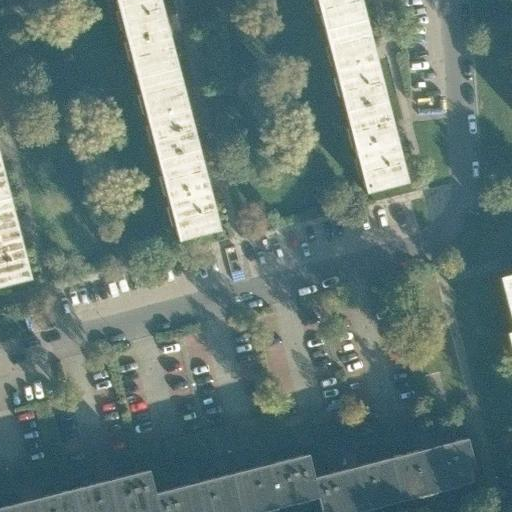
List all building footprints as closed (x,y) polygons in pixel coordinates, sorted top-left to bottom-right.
[(163,24),(156,0),(111,0),(131,73),(173,62),(163,24)] [(308,0),(316,31),(362,19),(357,0),(308,0)] [(316,31),(336,112),(382,101),(371,54),(362,19),(316,31)] [(182,94),(173,62),(131,73),(153,154),(195,143),(182,94)] [(336,112),(357,193),(402,183),(390,136),(382,101),(336,112)] [(205,183),(195,143),(153,154),(174,236),(217,225),(205,183)] [(15,233),(6,198),(0,199),(0,291),(28,284),(15,233)] [(317,501),(320,511),(355,511),(477,482),(466,438),(427,447),(353,465),(311,475),(317,501)] [(311,475),(306,455),(265,465),(190,482),(153,491),(158,511),(270,511),(317,501),(311,475)] [(158,511),(153,491),(148,471),(106,481),(32,500),(0,507),(0,511),(158,511)]
